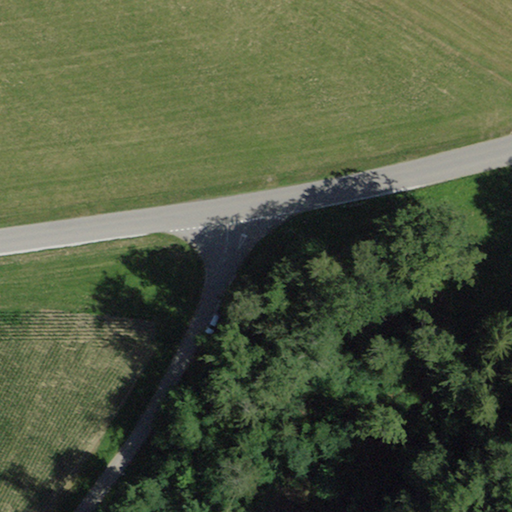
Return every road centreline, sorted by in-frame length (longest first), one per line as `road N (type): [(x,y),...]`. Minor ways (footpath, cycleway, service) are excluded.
road 1 (tertiary): [(0,243),(231,209),(511,145)]
road 2 (track): [(231,209),(232,249),(191,346),(81,511)]
